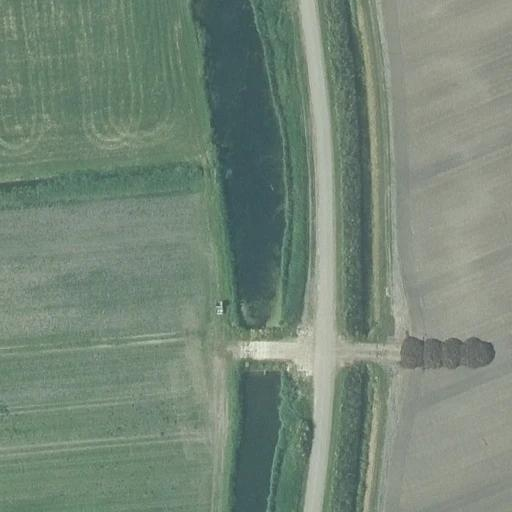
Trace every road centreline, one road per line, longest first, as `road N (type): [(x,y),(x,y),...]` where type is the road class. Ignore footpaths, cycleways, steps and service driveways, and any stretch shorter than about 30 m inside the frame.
road 1 (unclassified): [(316,511),(326,355),(324,170),(308,0)]
road 2 (track): [(246,344),(404,352)]
